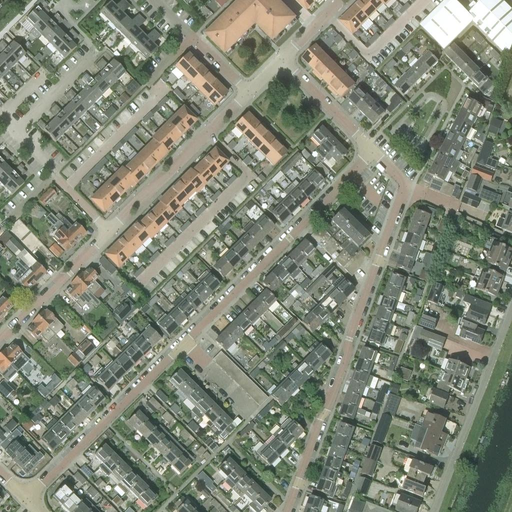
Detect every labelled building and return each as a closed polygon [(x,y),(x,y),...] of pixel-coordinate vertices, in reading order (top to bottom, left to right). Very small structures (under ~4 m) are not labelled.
[(108,22),(126,4),(123,0),(115,8),(111,3),(100,14),(108,22)] [(245,0),(240,6),(239,5),(207,36),(224,53),(229,49),(230,50),(242,38),(241,37),(249,28),(250,30),(256,24),(272,40),(276,35),(278,37),(290,25),(289,23),(293,19),(276,1),(276,2),(273,0),(245,0)] [(295,0),(307,11),(315,3),(311,0),(295,0)] [(362,0),(356,7),(368,20),(376,12),(364,0),(362,0)] [(364,0),(376,12),(384,5),(385,6),(379,0),(364,0)] [(445,50),(473,22),(474,20),(469,15),(453,0),(447,0),(421,27),(445,50)] [(509,58),(511,48),(511,10),(501,0),(483,0),(469,15),(474,20),(473,22),(509,58)] [(26,22),(21,26),(28,33),(32,29),(33,29),(45,17),(41,13),(48,6),(44,2),(25,21),(26,22)] [(115,30),(126,19),(122,15),(130,7),(126,4),(108,22),(115,30)] [(348,14),(361,27),(368,20),(356,7),(348,14)] [(340,22),(353,35),(361,27),(348,14),(340,22)] [(41,37),(59,18),(56,15),(49,21),(45,17),(33,29),(41,37)] [(123,38),(141,19),(138,16),(131,23),(126,19),(115,30),(123,38)] [(48,45),(60,33),(56,28),(63,22),(59,18),(41,37),(48,45)] [(130,45),(141,34),(137,30),(145,23),(141,19),(123,38),(130,45)] [(56,52),(75,34),(71,30),(65,37),(60,33),(48,45),(56,52)] [(138,53),(157,35),(153,31),(146,39),(141,34),(130,45),(138,53)] [(477,41),(481,37),(477,33),(473,37),(477,41)] [(75,34),(56,52),(64,60),(76,48),(71,44),(78,37),(75,34)] [(157,35),(138,53),(146,61),(157,50),(152,45),(160,38),(157,35)] [(0,43),(0,46),(17,64),(25,56),(13,44),(9,49),(2,42),(0,43)] [(406,47),(410,51),(414,48),(409,43),(406,47)] [(0,61),(9,71),(17,64),(0,46),(0,53),(2,55),(0,57),(0,61)] [(454,64),(463,55),(454,46),(445,55),(454,64)] [(311,68),(323,55),(316,47),(313,50),(311,49),(304,56),(306,57),(303,60),(311,68)] [(406,55),(410,51),(406,47),(402,51),(397,56),(402,60),(406,55)] [(493,58),(498,54),(494,50),(489,54),(493,58)] [(421,62),(430,71),(438,62),(429,53),(421,62)] [(498,54),(493,58),(497,63),(502,58),(498,54)] [(183,76),(197,61),(193,57),(192,59),(188,55),(175,68),(183,76)] [(317,77),(331,63),(323,55),(311,68),(314,71),(313,73),(317,77)] [(462,72),(471,63),(463,55),(454,64),(462,72)] [(98,63),(117,82),(125,74),(113,62),(108,67),(102,60),(98,63)] [(389,64),(393,68),(397,64),(393,60),(389,64)] [(9,71),(0,61),(0,77),(1,79),(9,71)] [(190,84),(203,71),(200,67),(201,66),(197,61),(183,76),(190,84)] [(421,80),(430,71),(421,62),(412,71),(421,80)] [(109,89),(117,82),(98,63),(95,67),(102,73),(97,78),(109,89)] [(326,83),(339,70),(331,63),(317,77),(321,81),(322,80),(326,83)] [(470,81),(480,72),(471,63),(462,72),(470,81)] [(389,72),(393,68),(389,64),(385,68),(389,72)] [(332,93),(346,78),(339,70),(326,83),(329,87),(328,88),(332,93)] [(198,91),(213,77),(209,73),(207,75),(203,71),(190,84),(198,91)] [(413,88),(421,80),(412,71),(404,79),(413,88)] [(480,72),(470,81),(479,89),(488,80),(480,72)] [(109,89),(97,78),(93,82),(86,75),(83,79),(101,97),(109,89)] [(206,99),(219,86),(215,83),(217,81),(213,77),(198,91),(206,99)] [(341,99),(354,86),(346,78),(332,93),(336,97),(337,95),(341,99)] [(94,105),(101,97),(83,79),(80,82),(86,89),(82,93),(94,105)] [(381,79),(375,85),(378,88),(384,82),(381,79)] [(404,97),(413,88),(404,79),(395,88),(404,97)] [(384,82),(378,88),(381,91),(387,85),(384,82)] [(224,97),(227,94),(219,86),(206,99),(214,107),(217,104),(218,105),(225,98),(224,97)] [(357,109),(369,97),(361,89),(349,101),(357,109)] [(94,105),(82,93),(78,97),(71,91),(67,94),(86,113),(94,105)] [(78,120),(86,113),(67,94),(64,97),(71,104),(66,108),(78,120)] [(390,114),(403,102),(396,95),(390,100),(391,106),(386,110),(390,114)] [(366,117),(377,105),(369,97),(357,109),(366,117)] [(462,111),(477,119),(483,108),(467,100),(462,111)] [(377,105),(366,117),(374,125),(385,113),(377,105)] [(78,120),(66,108),(62,112),(56,106),(52,109),(71,128),(78,120)] [(111,107),(104,115),(108,120),(116,112),(111,107)] [(188,129),(196,121),(183,108),(175,116),(188,129)] [(63,135),(71,128),(52,109),(49,113),(55,119),(51,123),(63,135)] [(472,129),(477,119),(462,111),(456,121),(472,129)] [(242,136),(255,123),(247,115),(244,118),(243,117),(236,124),(237,125),(234,128),(242,136)] [(180,137),(188,129),(175,116),(167,124),(180,137)] [(487,132),(496,136),(502,122),(493,118),(487,132)] [(63,135),(51,123),(47,128),(40,121),(37,125),(55,143),(63,135)] [(466,140),(472,129),(456,121),(451,132),(466,140)] [(250,143),(264,129),(260,125),(259,127),(255,123),(242,136),(250,143)] [(172,145),(180,137),(167,124),(160,132),(172,145)] [(257,151),(270,138),(267,135),(268,133),(264,129),(250,143),(257,151)] [(319,147),(329,137),(321,129),(311,139),(319,147)] [(169,148),(172,145),(160,132),(152,139),(166,154),(171,150),(169,148)] [(461,151),(466,140),(451,132),(445,143),(461,151)] [(319,147),(315,151),(323,159),(324,159),(327,155),(328,156),(338,146),(329,137),(319,147)] [(265,159),(280,144),(276,140),(274,142),(270,138),(257,151),(265,159)] [(159,162),(166,154),(152,139),(152,140),(153,141),(146,149),(159,162)] [(479,156),(488,159),(493,145),(484,142),(479,156)] [(455,161),(461,151),(445,143),(440,154),(455,161)] [(273,167),(286,154),(282,150),(283,148),(280,144),(265,159),(273,167)] [(327,155),(324,159),(328,163),(331,159),(336,164),(346,154),(338,146),(328,156),(327,155)] [(151,169),(159,162),(146,149),(138,156),(151,169)] [(206,158),(219,171),(227,163),(214,150),(206,158)] [(307,160),(310,157),(304,150),(300,154),(307,160)] [(301,157),(297,153),(287,163),(288,164),(292,167),(301,157)] [(0,177),(9,169),(4,165),(11,158),(8,154),(0,161),(0,177)] [(450,172),(455,161),(440,154),(434,164),(450,172)] [(143,177),(151,169),(138,156),(131,164),(143,177)] [(199,166),(212,179),(219,171),(206,158),(199,166)] [(318,165),(315,168),(324,177),(329,173),(320,163),(318,165)] [(136,184),(143,177),(131,164),(123,171),(122,169),(121,170),(136,184)] [(284,169),(280,173),(283,176),(287,172),(292,167),(288,164),(284,169)] [(444,183),(450,172),(434,164),(429,174),(427,173),(423,181),(430,185),(433,177),(439,180),(444,183)] [(0,184),(4,188),(23,170),(19,166),(13,173),(9,169),(0,177),(0,184)] [(204,186),(212,179),(199,166),(195,169),(193,168),(190,172),(204,186)] [(471,175),(490,182),(493,174),(474,167),(471,175)] [(23,170),(4,188),(12,196),(24,184),(19,180),(26,173),(23,170)] [(132,188),(136,184),(121,170),(114,177),(126,190),(130,187),(132,188)] [(190,172),(182,179),(195,192),(196,194),(204,186),(190,172)] [(274,184),(283,176),(280,173),(271,181),(274,184)] [(302,179),(305,182),(315,191),(324,183),(314,173),(308,178),(306,175),(302,179)] [(467,190),(478,193),(483,180),(472,176),(467,190)] [(119,198),(126,190),(114,177),(106,185),(119,198)] [(434,191),(439,180),(433,177),(430,185),(428,189),(434,191)] [(187,200),(195,192),(182,179),(174,187),(187,200)] [(439,194),(444,183),(439,180),(434,191),(439,194)] [(266,192),(274,184),(271,181),(263,189),(266,192)] [(305,182),(300,186),(295,181),(291,185),(306,200),(315,191),(305,182)] [(445,196),(449,185),(444,183),(439,194),(445,196)] [(111,205),(119,198),(106,185),(98,193),(111,205)] [(288,198),(298,208),(306,200),(291,185),(283,193),(288,198)] [(454,188),(449,185),(445,196),(450,198),(454,188)] [(454,188),(450,198),(456,200),(460,188),(455,186),(454,188)] [(179,207),(187,200),(174,187),(166,194),(179,207)] [(56,195),(50,189),(38,201),(44,207),(56,195)] [(263,189),(258,194),(261,197),(266,192),(263,189)] [(103,213),(111,205),(98,193),(90,200),(103,213)] [(159,202),(158,202),(160,204),(173,217),(181,209),(179,207),(166,194),(159,202),(158,202),(159,202)] [(478,210),(482,201),(482,200),(466,194),(462,204),(478,210)] [(290,216),(298,208),(288,198),(283,203),(279,199),(276,202),(280,207),(290,216)] [(250,202),(245,208),(248,211),(249,212),(254,206),(250,202)] [(153,211),(166,224),(173,217),(160,204),(153,211)] [(281,225),(290,216),(280,207),(275,211),(271,207),(267,211),(271,215),(281,225)] [(240,212),(243,216),(248,211),(245,208),(240,212)] [(423,214),(417,212),(413,224),(426,228),(430,217),(432,218),(435,212),(436,212),(437,212),(425,208),(423,214)] [(145,219),(158,232),(166,224),(153,211),(145,219)] [(331,240),(351,221),(342,212),(336,218),(332,213),(327,218),(328,219),(320,228),(331,240)] [(54,218),(52,215),(51,214),(45,220),(54,228),(58,232),(52,238),(67,253),(78,242),(54,218)] [(76,225),(72,228),(58,214),(54,218),(78,242),(86,235),(76,225)] [(150,240),(158,232),(145,219),(142,223),(140,221),(136,225),(150,240)] [(255,227),(265,237),(273,229),(264,219),(255,227)] [(448,222),(442,220),(438,232),(444,235),(448,222)] [(339,249),(359,229),(351,221),(331,240),(322,249),(331,257),(339,249)] [(265,237),(255,227),(251,223),(242,231),(247,235),(246,236),(256,246),(265,237)] [(228,224),(223,229),(226,232),(231,227),(228,224)] [(426,236),(423,235),(426,228),(413,224),(409,235),(422,240),(424,240),(426,236)] [(128,232),(141,246),(148,238),(150,240),(136,225),(128,232)] [(219,226),(216,229),(216,230),(219,233),(218,234),(221,237),(226,232),(223,229),(219,226)] [(322,249),(331,240),(320,228),(311,237),(322,249)] [(343,252),(334,260),(336,262),(351,278),(360,269),(365,255),(358,248),(365,240),(368,237),(366,235),(359,229),(339,249),(343,252)] [(120,240),(133,253),(141,246),(128,232),(120,240)] [(407,234),(405,241),(407,242),(405,246),(418,250),(422,240),(409,235),(407,234)] [(248,254),(256,246),(246,236),(238,244),(248,254)] [(12,239),(4,246),(16,258),(15,258),(18,261),(19,262),(23,259),(27,254),(23,250),(12,239)] [(113,248),(126,261),(133,253),(120,240),(113,248)] [(490,254),(511,262),(511,259),(511,250),(502,247),(503,243),(496,240),(490,254)] [(206,246),(210,249),(215,244),(211,241),(206,246)] [(295,251),(305,261),(314,252),(304,242),(295,251)] [(49,249),(57,258),(62,253),(54,244),(49,249)] [(239,262),(248,254),(238,244),(230,252),(239,262)] [(433,250),(431,255),(435,257),(438,258),(438,256),(440,256),(444,247),(439,246),(435,244),(433,250)] [(414,261),(418,250),(405,246),(403,245),(400,252),(402,253),(401,257),(414,261)] [(113,248),(105,256),(118,269),(126,261),(113,248)] [(297,269),(305,261),(295,251),(287,259),(297,269)] [(231,270),(239,262),(230,252),(221,260),(231,270)] [(507,272),(511,262),(490,254),(487,264),(507,272)] [(431,268),(435,257),(431,255),(427,266),(431,268)] [(410,273),(414,261),(401,257),(397,268),(410,273)] [(23,259),(19,262),(20,263),(39,281),(46,274),(36,264),(32,268),(23,259)] [(301,273),(297,269),(287,259),(278,267),(289,277),(292,281),(301,273)] [(223,279),(231,270),(221,260),(213,269),(223,279)] [(20,270),(13,278),(27,293),(31,289),(39,281),(20,263),(19,262),(18,261),(14,265),(20,270)] [(280,285),(289,277),(278,267),(270,276),(280,285)] [(322,277),(325,280),(334,271),(330,268),(322,277)] [(81,274),(75,280),(86,291),(95,300),(96,301),(96,300),(104,293),(99,288),(94,283),(98,278),(89,269),(88,270),(83,275),(82,274),(81,274)] [(501,289),(505,278),(484,270),(480,281),(501,289)] [(427,282),(429,274),(421,271),(419,279),(427,282)] [(211,295),(219,287),(205,272),(196,281),(201,285),(211,295)] [(405,288),(403,287),(406,280),(393,275),(389,287),(402,292),(402,291),(404,292),(405,288)] [(271,294),(280,285),(270,276),(261,284),(271,294)] [(317,288),(325,280),(322,277),(313,285),(317,288)] [(95,300),(86,291),(75,280),(69,286),(70,288),(64,293),(81,309),(85,305),(88,307),(91,304),(95,300)] [(175,283),(172,280),(167,285),(170,288),(175,283)] [(501,289),(480,281),(478,280),(474,290),(497,299),(501,289)] [(299,287),(302,291),(307,286),(303,282),(299,287)] [(335,290),(345,300),(354,291),(344,282),(336,290),(335,290)] [(124,283),(120,288),(125,293),(122,296),(124,297),(131,290),(124,283)] [(443,288),(434,284),(427,302),(437,305),(443,288)] [(192,294),(202,304),(211,295),(201,285),(196,290),(192,286),(188,289),(192,294)] [(308,297),(317,288),(313,285),(305,293),(308,297)] [(345,300),(335,290),(336,290),(331,286),(323,294),(327,299),(327,298),(337,308),(345,300)] [(294,291),(290,295),(294,299),(298,295),(299,293),(302,291),(299,287),(294,291)] [(398,303),(402,292),(389,287),(385,298),(398,303)] [(299,293),(298,295),(300,298),(304,301),(308,297),(305,293),(302,291),(299,293)] [(256,301),(266,311),(275,302),(265,292),(256,301)] [(194,312),(202,304),(192,294),(188,298),(183,294),(180,298),(184,302),(194,312)] [(286,307),(294,299),(290,295),(282,304),(286,307)] [(0,318),(1,320),(8,312),(13,308),(3,297),(0,300),(0,318)] [(150,301),(154,305),(159,300),(155,297),(150,301)] [(184,302),(180,298),(175,302),(172,306),(176,310),(186,320),(194,312),(184,302)] [(329,316),(337,308),(327,298),(327,299),(319,307),(329,316)] [(394,313),(398,303),(385,298),(381,309),(394,313)] [(463,316),(467,318),(478,322),(477,322),(480,324),(486,326),(494,307),(468,298),(465,304),(467,305),(463,316)] [(258,319),(266,311),(256,301),(248,309),(258,319)] [(112,313),(120,321),(130,311),(122,303),(112,313)] [(320,325),(329,316),(319,307),(310,315),(320,325)] [(250,327),(258,319),(248,309),(240,317),(250,327)] [(390,324),(394,313),(381,309),(377,320),(390,324)] [(177,328),(186,320),(176,310),(167,318),(177,328)] [(63,329),(60,325),(46,311),(44,313),(43,312),(37,318),(55,336),(63,329)] [(164,315),(156,323),(159,326),(157,328),(167,338),(169,336),(177,328),(167,318),(164,315)] [(312,333),(320,325),(310,315),(302,324),(312,333)] [(434,331),(437,321),(422,316),(419,325),(434,331)] [(242,335),(250,327),(240,317),(231,325),(242,335)] [(40,336),(47,344),(55,336),(37,318),(31,324),(32,325),(26,331),(35,341),(40,336)] [(467,326),(462,339),(481,346),(486,332),(478,329),(480,324),(477,322),(478,322),(467,318),(464,325),(467,326)] [(284,328),(288,331),(296,323),(293,319),(284,328)] [(103,340),(117,325),(112,320),(109,324),(108,323),(101,330),(102,331),(98,334),(103,340)] [(395,327),(390,325),(390,324),(377,320),(373,331),(386,336),(391,338),(395,327)] [(127,324),(133,330),(136,326),(131,321),(127,324)] [(129,333),(133,330),(127,324),(124,328),(129,333)] [(233,344),(242,335),(231,325),(223,334),(233,344)] [(140,337),(152,349),(161,340),(149,328),(140,337)] [(280,339),(284,335),(288,331),(284,328),(280,332),(276,336),(280,339)] [(382,347),(386,336),(373,331),(369,342),(382,347)] [(441,351),(445,340),(423,332),(419,343),(441,351)] [(152,349),(140,337),(137,334),(134,336),(132,336),(127,341),(131,346),(143,358),(152,349)] [(225,352),(233,344),(223,334),(215,342),(225,352)] [(110,342),(115,347),(119,344),(113,338),(110,342)] [(274,338),(269,344),(272,347),(276,343),(278,341),(274,338)] [(73,348),(70,351),(73,354),(81,362),(84,358),(85,358),(93,349),(84,340),(75,350),(73,348)] [(398,340),(395,349),(401,351),(404,342),(398,340)] [(266,341),(262,346),(268,352),(271,348),(272,347),(269,344),(266,341)] [(112,351),(115,347),(110,342),(106,345),(112,351)] [(274,351),(278,354),(286,346),(282,342),(274,351)] [(5,350),(0,355),(0,356),(15,371),(17,373),(29,361),(22,354),(13,345),(12,345),(6,351),(5,350)] [(131,346),(122,354),(135,367),(143,358),(131,346)] [(312,355),(322,364),(330,356),(320,346),(315,351),(311,347),(308,351),(312,355)] [(360,361),(373,365),(377,354),(364,349),(360,361)] [(270,363),(278,354),(274,351),(266,359),(270,363)] [(216,365),(225,357),(220,352),(212,361),(216,365)] [(73,354),(66,360),(74,368),(81,362),(73,354)] [(126,375),(135,367),(122,354),(114,363),(126,375)] [(314,373),(322,364),(312,355),(304,363),(314,373)] [(0,375),(7,383),(8,382),(17,373),(15,371),(0,356),(0,375)] [(92,359),(98,365),(101,361),(96,356),(92,359)] [(220,369),(229,361),(225,357),(216,365),(220,369)] [(94,368),(98,365),(92,359),(89,363),(94,368)] [(225,374),(233,365),(229,361),(220,369),(225,374)] [(369,376),(373,365),(360,361),(356,372),(369,376)] [(446,373),(467,381),(471,369),(451,361),(446,373)] [(117,384),(126,375),(114,363),(105,372),(117,384)] [(295,371),(305,381),(314,373),(304,363),(299,368),(295,364),(291,368),(295,372),(295,371)] [(229,378),(238,369),(233,365),(225,374),(229,378)] [(108,393),(117,384),(105,372),(101,368),(92,379),(96,384),(98,382),(108,393)] [(37,369),(28,378),(36,386),(45,377),(37,369)] [(233,382),(242,373),(238,369),(229,378),(233,382)] [(412,372),(402,369),(398,379),(408,382),(412,372)] [(178,390),(189,379),(180,371),(169,381),(178,390)] [(287,380),(297,389),(305,381),(295,371),(295,372),(290,376),(286,372),(283,376),(287,380)] [(373,378),(369,376),(356,372),(352,383),(365,387),(370,388),(373,378)] [(237,386),(246,378),(242,373),(233,382),(237,386)] [(462,393),(467,381),(446,373),(441,384),(440,384),(438,389),(449,393),(451,388),(462,393)] [(242,391),(250,382),(246,378),(237,386),(242,391)] [(69,383),(74,388),(78,385),(73,379),(69,383)] [(186,399),(197,388),(189,379),(178,390),(186,399)] [(279,388),(289,398),(297,389),(287,380),(279,388)] [(0,391),(7,398),(13,392),(2,382),(0,384),(0,391)] [(246,395),(255,386),(250,382),(242,391),(246,395)] [(380,393),(385,394),(389,384),(384,382),(380,393)] [(71,391),(74,388),(69,383),(66,386),(71,391)] [(361,398),(365,387),(352,383),(348,394),(361,398)] [(397,395),(400,387),(393,384),(390,393),(397,395)] [(250,399),(259,390),(255,386),(246,395),(250,399)] [(84,397),(96,409),(105,400),(93,388),(84,397)] [(195,408),(206,397),(197,388),(186,399),(195,408)] [(280,406),(289,398),(279,388),(270,396),(280,406)] [(255,403),(263,394),(259,390),(250,399),(255,403)] [(444,410),(450,397),(432,390),(431,395),(433,396),(430,404),(444,410)] [(164,404),(168,400),(159,391),(155,395),(164,404)] [(381,406),(385,394),(380,393),(376,404),(381,406)] [(263,394),(255,403),(259,407),(268,399),(263,394)] [(361,398),(348,394),(344,405),(357,409),(360,403),(362,403),(363,399),(361,398)] [(394,418),(400,401),(401,398),(390,395),(389,397),(383,414),(394,418)] [(52,400),(57,405),(60,402),(55,397),(52,400)] [(87,418),(96,409),(84,397),(75,406),(87,418)] [(203,416),(214,405),(206,397),(195,408),(203,416)] [(148,402),(156,411),(161,407),(152,398),(148,402)] [(54,409),(57,405),(52,400),(48,403),(54,409)] [(172,413),(178,407),(174,404),(173,405),(168,400),(164,404),(172,413)] [(377,417),(381,406),(376,404),(372,415),(377,417)] [(209,428),(223,414),(214,405),(203,416),(209,422),(206,425),(209,428)] [(357,409),(344,405),(340,416),(353,421),(356,414),(364,417),(366,412),(357,409)] [(78,427),(87,418),(75,406),(66,415),(78,427)] [(178,407),(172,413),(176,416),(181,411),(178,407)] [(136,432),(147,421),(138,412),(127,423),(136,432)] [(164,421),(170,415),(166,412),(161,418),(164,421)] [(420,418),(417,425),(423,427),(423,428),(429,431),(441,435),(441,434),(446,421),(425,413),(423,419),(420,418)] [(34,417),(39,423),(43,419),(38,414),(34,417)] [(223,414),(209,428),(210,429),(213,426),(221,434),(218,437),(222,442),(234,430),(230,426),(232,424),(223,414)] [(70,435),(78,427),(66,415),(58,423),(70,435)] [(170,415),(164,421),(168,425),(173,419),(170,415)] [(36,426),(39,423),(34,417),(31,421),(36,426)] [(58,423),(54,419),(45,428),(49,432),(61,444),(70,435),(58,423)] [(280,428),(294,442),(303,433),(289,419),(280,428)] [(10,432),(17,426),(12,421),(5,428),(10,432)] [(145,440),(155,429),(147,421),(136,432),(145,440)] [(190,430),(195,425),(192,422),(186,427),(190,430)] [(246,427),(250,431),(255,426),(251,422),(246,427)] [(195,425),(190,430),(193,434),(199,428),(195,425)] [(337,436),(350,441),(354,430),(341,425),(337,436)] [(153,449),(168,435),(159,426),(155,429),(145,440),(153,449)] [(417,426),(411,441),(417,443),(424,446),(422,451),(439,458),(444,445),(445,445),(448,437),(441,434),(441,435),(429,431),(423,428),(417,426)] [(245,435),(250,431),(246,427),(238,436),(243,441),(247,437),(245,435)] [(286,450),(294,442),(280,428),(272,436),(276,440),(286,450)] [(182,438),(187,433),(184,430),(178,435),(182,438)] [(22,436),(21,436),(18,432),(8,441),(12,445),(4,453),(13,462),(25,450),(17,441),(22,436)] [(52,453),(61,444),(49,432),(40,441),(52,453)] [(187,433),(182,438),(185,442),(190,437),(187,433)] [(162,458),(177,443),(168,435),(153,449),(162,458)] [(384,438),(375,435),(372,442),(381,445),(384,438)] [(346,452),(350,441),(337,436),(333,447),(346,452)] [(209,440),(204,444),(207,448),(212,443),(209,440)] [(278,458),(286,450),(276,440),(268,448),(278,458)] [(171,467),(186,452),(177,443),(162,458),(171,467)] [(278,458),(268,448),(264,444),(255,453),(269,467),(278,458)] [(103,465),(113,454),(105,445),(94,456),(103,465)] [(25,450),(13,462),(22,471),(30,463),(34,467),(43,457),(39,453),(38,455),(29,446),(25,450)] [(201,447),(196,453),(199,456),(205,451),(201,447)] [(349,452),(346,452),(333,447),(329,458),(342,463),(345,456),(347,457),(349,452)] [(366,460),(377,465),(382,450),(371,447),(366,460)] [(180,476),(191,465),(194,461),(186,452),(171,467),(180,476)] [(108,477),(122,463),(113,454),(103,465),(99,468),(108,477)] [(346,464),(342,463),(329,458),(325,469),(338,474),(339,473),(341,467),(345,469),(346,464)] [(227,478),(237,469),(228,460),(219,470),(227,478)] [(372,479),(377,465),(366,460),(361,475),(372,479)] [(408,461),(404,472),(410,474),(409,477),(423,482),(425,476),(431,478),(434,470),(414,462),(414,463),(408,461)] [(117,486),(131,472),(122,463),(108,477),(117,486)] [(80,470),(89,479),(93,474),(84,466),(80,470)] [(231,490),(245,477),(237,469),(227,478),(223,482),(231,490)] [(344,475),(339,473),(338,474),(325,469),(321,480),(338,486),(340,480),(342,481),(344,475)] [(129,491),(140,480),(131,472),(117,486),(125,495),(129,491)] [(77,473),(73,477),(78,482),(81,486),(85,482),(77,473)] [(244,495),(254,485),(245,477),(231,490),(240,499),(244,495)] [(409,477),(403,491),(423,498),(426,490),(421,487),(423,482),(409,477)] [(355,492),(366,496),(371,482),(360,478),(355,492)] [(97,488),(103,482),(99,479),(94,484),(97,488)] [(138,500),(148,489),(140,480),(129,491),(138,500)] [(338,486),(321,480),(317,491),(329,496),(329,498),(333,500),(338,486)] [(74,493),(81,486),(78,482),(70,490),(65,485),(52,497),(61,506),(74,494),(74,493)] [(103,482),(97,488),(101,491),(106,486),(103,482)] [(212,493),(216,490),(211,485),(208,488),(212,493)] [(252,503),(262,493),(254,485),(244,495),(252,502),(252,503)] [(89,496),(95,490),(91,487),(86,492),(89,496)] [(148,489),(138,500),(146,509),(157,498),(148,489)] [(203,489),(199,493),(206,499),(209,496),(203,489)] [(95,490),(89,496),(93,499),(98,494),(95,490)] [(221,501),(224,498),(216,490),(212,493),(221,501)] [(253,511),(259,511),(270,502),(262,493),(252,503),(252,502),(248,506),(253,511)] [(67,511),(73,511),(83,503),(74,494),(61,506),(67,511)] [(115,505),(120,500),(117,496),(111,502),(115,505)] [(418,511),(421,503),(402,496),(396,511),(398,511),(418,511)] [(328,503),(324,502),(311,497),(307,508),(317,511),(320,511),(323,506),(326,508),(328,503)] [(186,502),(182,498),(175,505),(179,509),(176,511),(193,511),(195,511),(186,502)] [(224,498),(221,501),(227,508),(231,505),(224,498)] [(209,503),(215,508),(218,504),(213,499),(209,503)] [(83,503),(73,511),(90,511),(94,508),(86,500),(83,503)] [(120,500),(115,505),(118,509),(124,503),(120,500)] [(354,500),(349,511),(362,511),(366,505),(354,500)]
